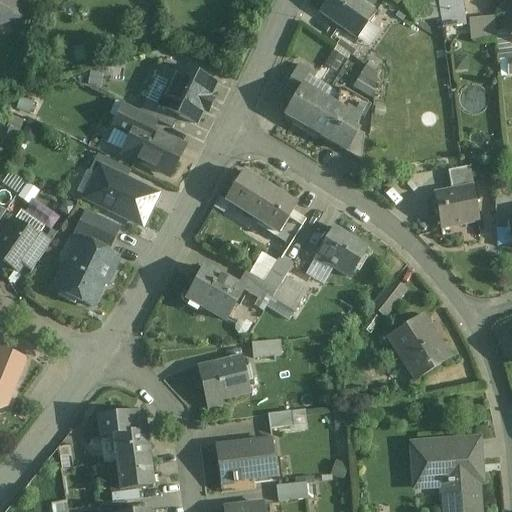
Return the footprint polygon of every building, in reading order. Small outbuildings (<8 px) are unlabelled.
[(0,0),(0,22),(17,17),(11,0),(0,0)] [(375,15),(354,0),(329,0),(320,14),(358,42),(375,15)] [(436,0),(404,0),(400,1),(424,31),(441,29),(439,15),(436,0)] [(511,2),(509,0),(507,0),(496,11),(509,24),(511,21),(511,3),(511,2)] [(463,12),(450,13),(452,27),(465,25),(463,12)] [(450,13),(439,15),(441,29),(452,27),(450,13)] [(466,18),(470,38),(495,34),(491,14),(466,18)] [(511,21),(509,24),(502,31),(511,41),(511,21)] [(337,39),(324,65),(339,73),(352,47),(337,39)] [(505,52),(498,53),(501,77),(507,76),(506,61),(505,52)] [(351,84),(367,94),(380,74),(364,64),(351,84)] [(310,72),(299,66),(286,88),(297,94),(302,87),(308,77),(310,72)] [(214,85),(178,67),(159,107),(158,108),(178,117),(194,125),(201,112),(207,115),(214,101),(208,98),(214,85)] [(330,90),(308,77),(302,87),(297,94),(284,116),(306,130),(330,90)] [(336,94),(330,91),(330,90),(306,130),(339,150),(351,129),(353,131),(359,118),(367,105),(339,89),(336,94)] [(159,107),(146,100),(140,114),(156,121),(172,129),(178,117),(158,108),(159,107)] [(140,114),(124,106),(117,120),(134,129),(136,125),(150,132),(156,121),(140,114)] [(13,122),(4,140),(13,144),(21,125),(20,125),(21,123),(15,120),(13,122)] [(150,132),(136,125),(134,129),(122,154),(169,177),(183,148),(150,132)] [(353,131),(351,129),(339,150),(360,162),(363,136),(353,131)] [(469,168),(448,173),(451,192),(470,188),(473,187),(469,168)] [(155,197),(100,170),(86,199),(141,225),(155,197)] [(276,193),(243,173),(225,202),(277,235),(278,236),(292,213),(296,206),(295,206),(294,208),(274,195),(276,193)] [(451,192),(433,195),(436,210),(433,211),(436,226),(457,222),(458,226),(477,223),(470,188),(451,192)] [(119,228),(86,212),(73,238),(79,241),(106,253),(119,228)] [(292,213),(278,236),(277,235),(275,239),(289,248),(305,221),(292,213)] [(38,239),(13,222),(0,241),(0,264),(4,264),(16,272),(20,266),(34,246),(38,239)] [(367,249),(332,229),(314,261),(326,268),(327,265),(350,278),(367,249)] [(106,253),(79,241),(66,268),(64,267),(56,284),(71,292),(68,297),(92,308),(109,272),(113,271),(117,263),(115,258),(106,253)] [(44,253),(34,246),(20,266),(30,273),(44,253)] [(260,256),(248,276),(264,285),(276,265),(260,256)] [(276,265),(264,285),(276,292),(284,279),(290,269),(290,268),(279,261),(276,265)] [(220,278),(203,269),(186,299),(226,322),(243,291),(241,290),(232,285),(233,284),(221,277),(220,278)] [(264,285),(248,276),(241,290),(243,291),(252,296),(264,303),(267,297),(271,299),(276,292),(264,285)] [(307,292),(284,279),(276,292),(271,299),(294,313),(307,292)] [(393,282),(378,302),(389,311),(404,291),(393,282)] [(252,296),(237,323),(249,330),(264,303),(252,296)] [(449,360),(421,317),(388,338),(405,365),(415,382),(449,360)] [(279,343),(251,346),(252,360),(280,358),(279,343)] [(241,361),(197,371),(205,404),(249,393),(241,361)] [(291,413),(268,416),(270,430),(292,428),(291,413)] [(130,415),(97,419),(100,438),(112,437),(112,436),(145,432),(130,415)] [(145,432),(112,436),(112,437),(116,464),(149,460),(145,432)] [(478,441),(411,446),(413,467),(421,466),(423,489),(440,487),(442,511),(478,511),(477,484),(481,484),(478,441)] [(271,442),(215,449),(219,481),(232,479),(233,485),(236,484),(236,482),(275,477),(271,442)] [(149,460),(116,464),(119,492),(152,488),(149,460)] [(306,485),(276,488),(278,503),(307,500),(306,485)] [(138,491),(111,494),(112,504),(126,503),(139,501),(138,491)] [(112,504),(98,506),(98,511),(126,511),(126,503),(112,504)]
